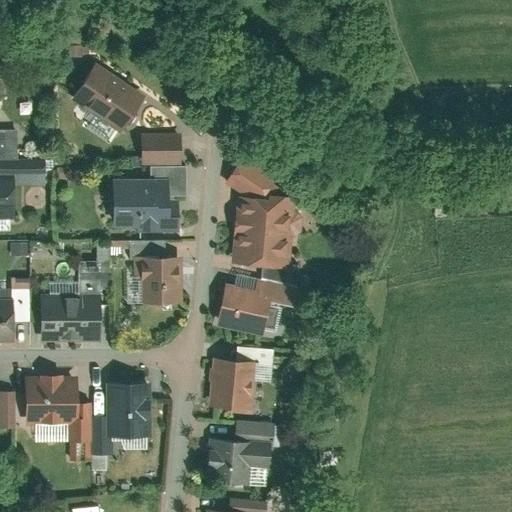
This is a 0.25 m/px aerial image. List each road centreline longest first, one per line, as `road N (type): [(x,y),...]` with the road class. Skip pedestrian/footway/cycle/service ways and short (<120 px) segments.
road 1 (residential): [(188,358),(209,141)]
road 2 (residential): [(0,359),(188,358)]
road 3 (residential): [(188,358),(174,511)]
